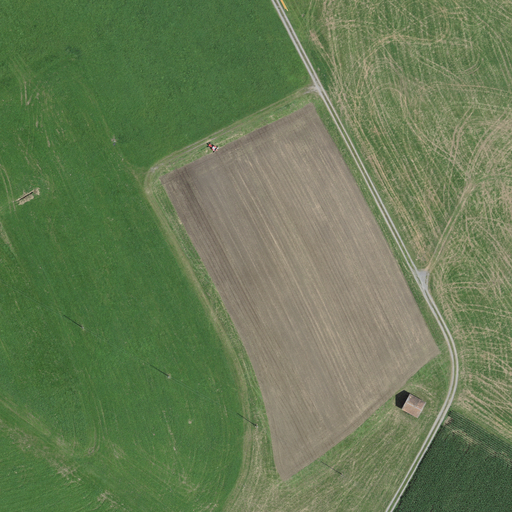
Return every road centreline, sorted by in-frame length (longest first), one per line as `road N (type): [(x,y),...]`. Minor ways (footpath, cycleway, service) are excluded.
road 1 (track): [(388,511),(452,392),(454,356),(275,0)]
road 2 (track): [(317,81),(161,159)]
road 3 (track): [(422,283),(472,180),(511,174)]
